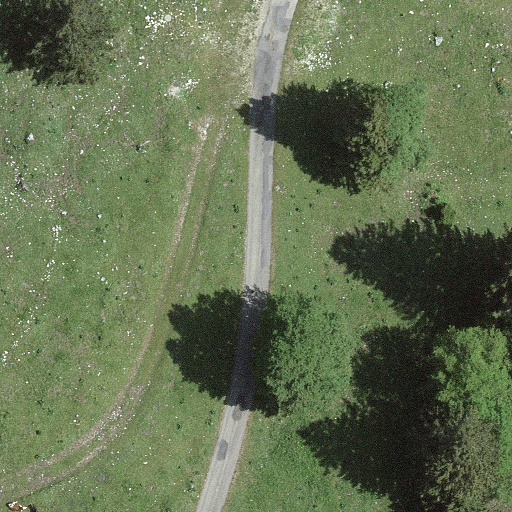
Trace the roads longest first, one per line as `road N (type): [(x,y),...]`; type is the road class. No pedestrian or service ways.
road 1 (track): [(279,8),(243,44),(224,85),(170,310),(122,424),(75,460),(0,497)]
road 2 (unclassified): [(282,0),(265,84),(253,324),(209,511)]
